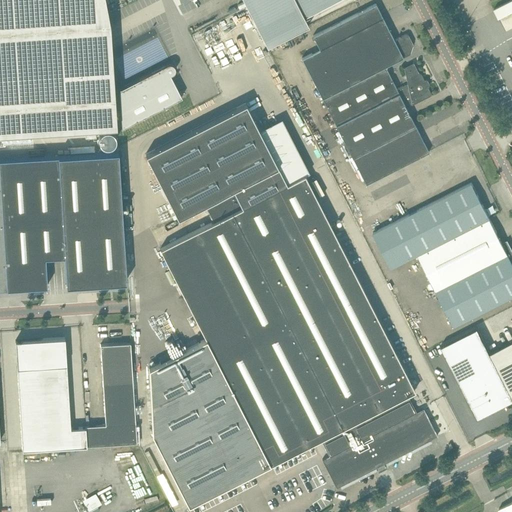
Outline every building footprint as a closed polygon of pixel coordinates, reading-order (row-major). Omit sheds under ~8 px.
[(0,0),(0,132),(84,127),(85,138),(96,137),(96,126),(116,125),(108,22),(104,0),(0,0)] [(243,0),(267,46),(308,25),(304,16),(335,0),(243,0)] [(376,3),(367,8),(313,35),(320,48),(302,58),(322,98),(385,66),(410,53),(413,44),(411,41),(406,44),(403,38),(408,35),(405,34),(401,36),(397,38),(394,39),(376,3)] [(506,29),(511,26),(511,16),(505,19),(503,14),(500,16),(506,29)] [(411,41),(408,35),(403,38),(406,44),(411,41)] [(407,83),(397,88),(385,66),(322,98),(366,184),(429,152),(406,107),(430,95),(430,92),(427,87),(425,86),(423,81),(424,79),(420,73),(418,72),(413,62),(404,67),(407,83)] [(119,88),(122,127),(182,96),(175,83),(170,74),(172,73),(173,72),(174,72),(174,71),(174,70),(175,70),(175,69),(175,68),(175,67),(175,66),(174,66),(174,65),(173,64),(172,64),(172,63),(171,63),(170,63),(169,63),(168,63),(167,63),(156,69),(119,88)] [(178,217),(205,203),(213,221),(191,232),(169,243),(160,248),(206,338),(198,342),(187,347),(171,356),(160,361),(149,367),(152,433),(188,504),(270,463),(354,421),(356,427),(360,435),(362,438),(322,459),(336,487),(340,485),(375,467),(385,462),(430,439),(437,435),(423,407),(414,412),(405,394),(414,390),(410,381),(305,174),(287,183),(246,102),(145,153),(178,217)] [(98,137),(98,139),(98,141),(99,142),(99,143),(100,145),(101,146),(102,147),(104,147),(105,148),(107,148),(108,148),(110,147),(111,147),(112,146),(114,145),(114,143),(115,142),(115,141),(116,139),(115,137),(115,136),(114,135),(114,133),(112,132),(111,131),(110,131),(108,130),(107,130),(105,130),(104,131),(102,131),(101,132),(100,133),(99,135),(99,136),(98,137)] [(126,281),(118,151),(58,154),(0,157),(0,288),(47,285),(45,256),(64,255),(66,284),(126,281)] [(490,218),(472,182),(373,232),(391,268),(418,254),(490,218)] [(511,296),(511,261),(511,259),(511,258),(511,248),(510,245),(505,247),(490,218),(418,254),(454,326),(511,296)] [(490,352),(477,327),(440,345),(470,403),(477,417),(492,410),(511,400),(511,394),(494,360),(490,352)] [(15,340),(22,449),(23,449),(86,445),(85,426),(70,427),(65,337),(15,340)] [(100,344),(105,424),(85,426),(86,445),(136,442),(130,342),(100,344)] [(511,351),(494,360),(511,394),(511,351)] [(87,510),(100,503),(93,492),(81,499),(87,510)] [(500,511),(511,511),(511,500),(499,508),(500,511)]
